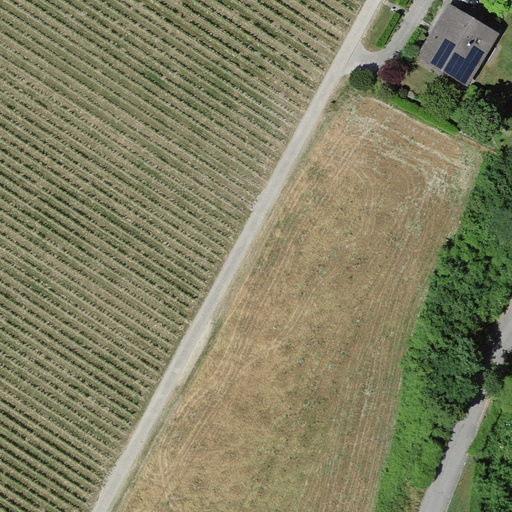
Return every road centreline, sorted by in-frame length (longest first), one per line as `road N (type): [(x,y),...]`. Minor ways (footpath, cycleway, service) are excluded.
road 1 (residential): [(371,0),(100,511)]
road 2 (residential): [(421,511),(511,342)]
